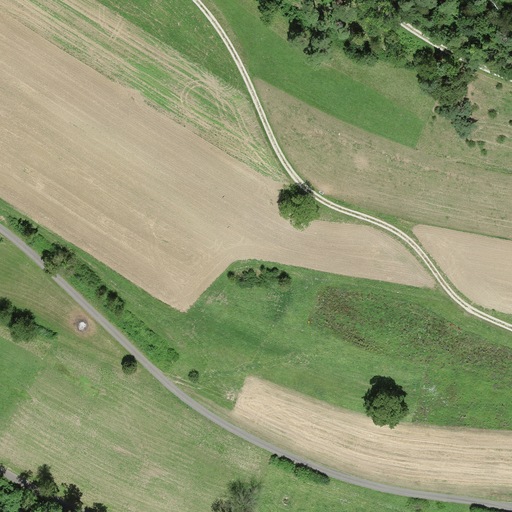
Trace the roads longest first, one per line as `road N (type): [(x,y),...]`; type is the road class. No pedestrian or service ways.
road 1 (unclassified): [(0,225),(224,424),(355,482),(511,509)]
road 2 (track): [(198,0),(229,44),(273,147),(314,201),(395,229),(457,303),(511,330)]
road 3 (track): [(366,0),(459,59),(511,79)]
